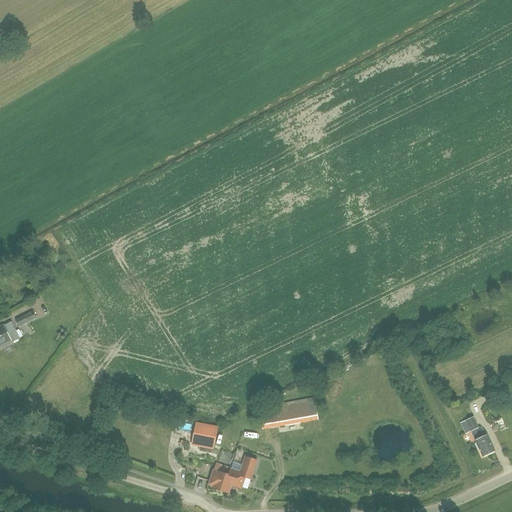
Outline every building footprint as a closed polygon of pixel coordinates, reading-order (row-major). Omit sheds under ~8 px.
[(15,320),(18,327),(36,318),(33,312),(15,320)] [(0,345),(1,345),(2,347),(11,342),(11,343),(20,339),(11,322),(3,326),(0,327),(0,345)] [(495,398),(506,394),(501,385),(491,390),(495,398)] [(303,423),(308,422),(305,405),(258,412),(261,431),(303,423)] [(495,452),(487,435),(480,439),(475,429),(478,428),(473,417),(460,423),(465,434),(470,432),(482,458),(495,452)] [(191,444),(201,445),(214,448),(218,425),(195,421),(191,444)] [(245,477),(251,479),(257,460),(245,456),(240,472),(230,468),(228,475),(213,470),(209,485),(213,486),(212,488),(229,493),(231,485),(242,489),(245,477)]
